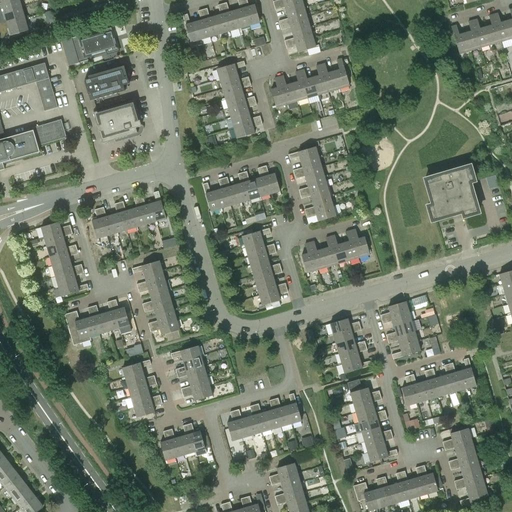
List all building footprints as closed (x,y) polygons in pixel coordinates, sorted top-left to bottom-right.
[(3,0),(0,1),(0,6),(2,6),(4,12),(21,7),(18,0),(3,0)] [(250,26),(241,0),(238,0),(237,0),(240,10),(235,11),(240,29),(250,26)] [(241,0),(250,26),(260,23),(255,5),(249,7),(246,0),(241,0)] [(286,14),(304,8),(301,0),(296,0),(274,6),(275,11),(285,8),(286,14)] [(240,29),(235,11),(229,13),(227,3),(222,5),(230,32),(240,29)] [(230,32),(222,5),(218,6),(220,15),(215,17),(220,35),(230,32)] [(21,7),(4,12),(6,20),(0,21),(0,26),(28,18),(28,16),(24,17),(21,7)] [(304,8),(286,14),(288,19),(278,22),(280,26),(307,18),(304,8)] [(220,35),(215,17),(210,18),(207,9),(203,10),(210,37),(220,35)] [(210,37),(203,10),(198,12),(201,21),(195,22),(201,40),(210,37)] [(511,39),(507,21),(500,23),(498,13),(493,15),(501,42),(511,39)] [(183,16),(185,25),(190,43),(201,40),(195,22),(190,24),(187,15),(183,16)] [(486,27),(491,45),(501,42),(493,15),(489,16),(491,26),(486,27)] [(28,31),(25,21),(29,20),(28,18),(0,26),(0,31),(9,29),(11,36),(28,31)] [(292,33),(310,28),(307,18),(280,26),(281,30),(290,28),(292,33)] [(491,45),(486,27),(480,29),(477,20),(473,21),(481,48),(491,45)] [(465,33),(470,51),(481,48),(473,21),(468,22),(471,32),(465,33)] [(451,27),(454,36),(459,54),(470,51),(465,33),(459,35),(456,26),(451,27)] [(116,49),(113,38),(115,37),(112,27),(104,29),(105,33),(85,39),(84,35),(62,41),(69,66),(88,61),(87,58),(116,49)] [(310,28),(292,33),(293,39),(284,41),(285,46),(313,38),(310,28)] [(265,44),(263,37),(254,40),(256,47),(265,44)] [(298,53),(308,50),(310,55),(320,52),(318,47),(319,47),(318,45),(315,46),(313,38),(285,46),(287,50),(296,47),(298,53)] [(336,61),(339,70),(333,72),(338,90),(349,87),(341,59),(336,61)] [(244,61),(234,64),(216,69),(219,80),(237,75),(236,69),(245,66),(244,61)] [(38,146),(66,138),(61,119),(33,128),(33,130),(0,139),(0,121),(1,121),(0,119),(0,93),(36,83),(44,111),(58,107),(45,63),(0,76),(0,162),(2,162),(2,163),(9,161),(40,152),(38,146)] [(338,90),(333,72),(327,74),(325,64),(320,65),(328,93),(338,90)] [(313,78),(318,96),(328,93),(320,65),(316,67),(319,76),(313,78)] [(89,77),(89,79),(84,81),(90,102),(130,90),(124,67),(89,77)] [(318,96),(313,78),(307,80),(304,70),(299,71),(307,99),(318,96)] [(292,84),(297,102),(307,99),(299,71),(295,73),(298,82),(292,84)] [(222,90),(250,82),(248,77),(239,80),(237,75),(219,80),(222,90)] [(297,102),(292,84),(286,86),(283,76),(279,78),(287,105),(297,102)] [(287,105),(279,78),(274,79),(277,88),(271,90),(276,108),(287,105)] [(225,99),(243,94),(241,89),(251,86),(250,82),(222,90),(225,99)] [(193,94),(200,92),(199,86),(191,88),(193,94)] [(228,109),(255,101),(254,97),(245,100),(243,94),(225,99),(228,109)] [(231,119),(249,114),(247,108),(257,105),(255,101),(228,109),(231,119)] [(94,114),(103,144),(115,141),(115,140),(137,134),(136,129),(141,127),(134,102),(94,114)] [(234,129),(261,121),(260,116),(250,119),(249,114),(231,119),(234,129)] [(261,121),(234,129),(237,139),(255,133),(253,128),(262,125),(261,121)] [(290,160),(299,157),(301,162),(319,157),(316,147),(288,155),(290,160)] [(319,157),(301,162),(303,168),(293,171),(294,175),(322,167),(319,157)] [(275,174),(269,176),(266,166),(262,167),(270,194),(280,191),(275,174)] [(432,205),(427,206),(432,221),(462,212),(463,217),(479,213),(470,182),(474,181),(470,166),(425,179),(432,205)] [(270,194),(262,167),(257,168),(260,178),(255,180),(260,197),(270,194)] [(322,167),(294,175),(296,179),(305,177),(307,182),(324,177),(322,167)] [(260,197),(255,180),(249,181),(247,171),(242,173),(250,200),(260,197)] [(250,200),(242,173),(238,174),(241,184),(235,185),(240,203),(250,200)] [(486,178),(489,190),(499,187),(495,175),(486,178)] [(240,203),(235,185),(230,187),(227,177),(223,179),(231,206),(240,203)] [(324,177),(307,182),(308,187),(299,190),(300,195),(327,187),(324,177)] [(231,206),(223,179),(218,180),(221,189),(216,191),(221,208),(231,206)] [(203,184),(206,194),(211,211),(221,208),(216,191),(210,192),(208,183),(203,184)] [(327,187),(300,195),(301,199),(311,196),(312,202),(330,196),(327,187)] [(154,192),(156,202),(151,204),(156,222),(166,219),(158,191),(154,192)] [(138,197),(146,224),(156,222),(151,204),(146,205),(143,196),(138,197)] [(330,196),(312,202),(314,207),(304,210),(306,214),(333,206),(330,196)] [(131,209),(137,227),(146,224),(138,197),(134,198),(137,208),(131,209)] [(354,212),(362,210),(359,200),(351,202),(354,212)] [(119,203),(127,230),(137,227),(131,209),(126,211),(123,201),(119,203)] [(112,215),(117,233),(127,230),(119,203),(114,204),(117,213),(112,215)] [(333,206),(306,214),(307,219),(317,216),(318,222),(336,217),(333,206)] [(99,208),(107,236),(117,233),(112,215),(106,217),(104,207),(99,208)] [(107,236),(99,208),(95,210),(97,219),(92,221),(97,239),(107,236)] [(257,221),(266,217),(264,213),(255,216),(257,221)] [(70,225),(61,228),(59,222),(41,227),(44,238),(71,230),(70,225)] [(269,228),(259,231),(242,236),(245,247),(263,241),(261,236),(270,233),(269,228)] [(71,230),(44,238),(47,248),(65,242),(63,237),(73,234),(71,230)] [(351,231),(359,258),(370,255),(365,237),(358,239),(355,230),(351,231)] [(359,258),(351,231),(346,232),(349,242),(343,244),(348,261),(359,258)] [(348,261),(343,244),(337,245),(335,236),(330,237),(338,264),(348,261)] [(338,264),(330,237),(326,238),(328,248),(323,250),(328,267),(338,264)] [(248,256),(275,248),(274,244),(264,247),(263,241),(245,247),(248,256)] [(328,267),(323,250),(317,251),(314,241),(309,243),(317,270),(328,267)] [(76,245),(66,248),(65,242),(47,248),(50,257),(77,249),(76,245)] [(317,270),(309,243),(305,244),(308,254),(301,256),(306,273),(317,270)] [(251,266),(268,261),(267,256),(276,253),(275,248),(248,256),(251,266)] [(77,249),(50,257),(53,267),(70,262),(69,257),(79,254),(77,249)] [(133,274),(143,271),(144,276),(162,271),(159,261),(132,269),(133,274)] [(253,276),(281,268),(279,264),(270,266),(268,261),(251,266),(253,276)] [(82,265),(72,267),(70,262),(53,267),(55,277),(83,269),(82,265)] [(256,286),(274,281),(272,275),(282,273),(281,268),(253,276),(256,286)] [(55,277),(58,287),(76,282),(75,276),(84,273),(83,269),(55,277)] [(511,270),(499,275),(502,285),(511,281),(511,270)] [(162,271),(144,276),(146,282),(136,284),(138,289),(165,281),(162,271)] [(165,281),(138,289),(139,293),(149,290),(150,296),(168,291),(165,281)] [(259,296),(286,288),(285,283),(276,286),(274,281),(256,286),(259,296)] [(505,295),(511,292),(511,281),(502,285),(505,295)] [(87,284),(78,287),(76,282),(58,287),(61,297),(89,289),(87,284)] [(286,288),(259,296),(262,306),(280,301),(278,295),(288,292),(286,288)] [(168,291),(150,296),(152,301),(142,304),(143,308),(171,300),(168,291)] [(425,295),(412,298),(415,309),(428,305),(425,295)] [(112,301),(119,328),(121,334),(131,331),(125,308),(119,309),(116,300),(112,301)] [(171,300),(143,308),(145,313),(154,310),(156,315),(174,310),(171,300)] [(119,328),(112,301),(107,302),(110,312),(104,313),(109,331),(119,328)] [(381,320),(408,312),(405,301),(388,307),(389,313),(380,315),(381,320)] [(96,305),(92,307),(100,334),(109,331),(104,313),(99,315),(96,305)] [(90,317),(85,319),(91,340),(90,337),(100,334),(92,307),(88,308),(90,317)] [(426,317),(434,314),(433,308),(425,311),(426,317)] [(174,310),(156,315),(157,321),(148,323),(149,328),(176,320),(174,310)] [(80,321),(77,311),(66,314),(65,314),(73,345),(91,340),(85,319),(80,321)] [(408,312),(381,320),(383,324),(392,321),(393,327),(411,322),(408,312)] [(430,317),(432,326),(438,324),(436,316),(430,317)] [(333,334),(360,326),(358,322),(349,324),(347,319),(330,324),(333,334)] [(162,336),(166,334),(168,342),(188,336),(188,334),(181,336),(176,320),(149,328),(151,332),(160,330),(162,336)] [(411,322),(393,327),(395,332),(386,335),(387,339),(414,331),(411,322)] [(335,344),(353,339),(352,333),(361,331),(360,326),(333,334),(335,344)] [(502,326),(495,328),(497,336),(504,334),(502,326)] [(309,341),(323,337),(322,334),(313,337),(311,329),(306,331),(309,341)] [(414,331),(387,339),(388,344),(398,341),(399,346),(417,341),(414,331)] [(435,337),(429,339),(433,356),(440,354),(435,337)] [(338,354),(365,346),(364,341),(355,344),(353,339),(335,344),(338,354)] [(123,346),(122,340),(115,342),(117,348),(123,346)] [(393,359),(402,357),(420,352),(417,341),(399,346),(401,352),(391,355),(393,359)] [(142,353),(140,345),(133,347),(136,355),(142,353)] [(172,359),(181,356),(183,361),(201,356),(198,346),(171,353),(172,359)] [(341,363),(359,358),(357,353),(367,350),(365,346),(338,354),(341,363)] [(148,357),(147,352),(129,357),(130,362),(137,360),(148,357)] [(201,356),(183,361),(185,366),(175,369),(176,374),(204,366),(201,356)] [(370,361),(360,364),(359,358),(341,363),(344,374),(371,366),(370,361)] [(463,360),(466,369),(460,371),(466,389),(476,386),(468,359),(463,360)] [(151,365),(149,360),(122,368),(125,378),(143,373),(141,367),(151,365)] [(452,363),(448,364),(456,392),(466,389),(460,371),(455,373),(452,363)] [(443,366),(446,375),(441,377),(446,394),(456,392),(448,364),(443,366)] [(204,366),(176,374),(178,378),(187,376),(189,381),(206,376),(204,366)] [(433,369),(428,370),(436,397),(446,394),(441,377),(435,378),(433,369)] [(424,371),(427,381),(421,383),(426,400),(436,397),(428,370),(424,371)] [(143,373),(125,378),(128,388),(155,380),(154,375),(144,378),(143,373)] [(413,375),(409,376),(417,403),(426,400),(421,383),(416,384),(413,375)] [(206,376),(189,381),(190,386),(181,389),(182,393),(209,385),(206,376)] [(404,377),(407,387),(401,388),(406,406),(417,403),(409,376),(404,377)] [(157,384),(155,380),(128,388),(131,398),(149,393),(147,387),(157,384)] [(361,386),(359,380),(347,383),(349,390),(361,386)] [(209,385),(182,393),(183,398),(193,395),(194,401),(212,396),(209,385)] [(379,391),(369,394),(367,388),(350,393),(353,403),(380,395),(379,391)] [(149,393),(131,398),(134,408),(161,400),(160,395),(150,398),(149,393)] [(288,395),(291,405),(286,406),(291,424),(301,421),(293,394),(288,395)] [(353,403),(356,413),(373,408),(372,403),(381,400),(380,395),(353,403)] [(278,398),(273,400),(281,427),(291,424),(286,406),(280,408),(278,398)] [(162,404),(161,400),(134,408),(137,418),(154,413),(153,407),(162,404)] [(269,401),(271,410),(266,412),(271,430),(281,427),(273,400),(269,401)] [(258,404),(254,405),(262,432),(271,430),(266,412),(261,413),(258,404)] [(249,407),(252,416),(247,418),(252,435),(262,432),(254,405),(249,407)] [(384,411),(375,414),(373,408),(356,413),(359,423),(386,415),(384,411)] [(238,410),(234,411),(242,438),(252,435),(247,418),(241,419),(238,410)] [(230,412),(232,422),(226,423),(232,441),(242,438),(234,411),(230,412)] [(386,415),(359,423),(361,431),(357,432),(358,434),(379,428),(377,422),(387,420),(386,415)] [(492,418),(484,420),(486,427),(494,425),(492,418)] [(411,429),(419,426),(417,419),(409,421),(411,429)] [(191,423),(187,425),(195,452),(205,449),(200,432),(194,433),(191,423)] [(183,426),(185,436),(180,437),(185,455),(195,452),(187,425),(183,426)] [(347,436),(344,428),(335,431),(336,437),(337,439),(347,436)] [(390,430),(381,433),(379,428),(358,434),(358,436),(362,435),(364,443),(391,435),(390,430)] [(172,429),(167,430),(175,458),(185,455),(180,437),(175,439),(172,429)] [(450,434),(451,439),(442,442),(443,447),(470,439),(467,429),(450,434)] [(163,432),(166,441),(160,443),(165,461),(175,458),(167,430),(163,432)] [(202,437),(205,449),(210,447),(207,435),(202,437)] [(391,435),(364,443),(367,453),(385,447),(383,442),(393,439),(391,435)] [(313,445),(310,436),(300,439),(303,448),(313,445)] [(470,439),(443,447),(444,451),(454,448),(456,454),(473,449),(470,439)] [(290,451),(297,449),(295,441),(288,444),(290,451)] [(396,450),(386,453),(385,447),(367,453),(370,463),(397,455),(396,450)] [(448,462),(449,466),(476,458),(473,449),(456,454),(457,459),(448,462)] [(254,450),(247,452),(249,459),(256,458),(254,450)] [(0,474),(11,466),(3,456),(0,458),(0,474)] [(476,458),(449,466),(450,471),(460,468),(461,474),(479,468),(476,458)] [(269,477),(270,481),(297,474),(294,463),(277,468),(278,474),(269,477)] [(0,481),(5,487),(19,476),(11,466),(0,474),(0,481)] [(424,466),(419,467),(427,494),(438,491),(432,473),(427,475),(424,466)] [(412,479),(418,497),(427,494),(419,467),(415,468),(418,478),(412,479)] [(453,481),(455,486),(482,478),(479,468),(461,474),(463,479),(453,481)] [(400,473),(403,482),(408,500),(418,497),(412,479),(407,481),(404,471),(400,473)] [(408,500),(403,482),(400,473),(395,474),(398,483),(393,485),(398,503),(408,500)] [(297,474),(270,481),(271,486),(281,483),(282,488),(300,483),(297,474)] [(13,497),(27,486),(19,476),(5,487),(13,497)] [(385,477),(380,478),(388,506),(398,503),(393,485),(387,487),(385,477)] [(388,506),(380,478),(376,480),(378,489),(373,491),(378,509),(388,506)] [(482,478),(455,486),(456,490),(465,488),(467,493),(485,488),(482,478)] [(274,497),(276,501),(303,493),(300,483),(282,488),(284,494),(274,497)] [(357,502),(365,500),(368,511),(378,509),(373,491),(368,492),(365,483),(353,486),(357,502)] [(20,507),(34,496),(27,486),(13,497),(20,507)] [(461,506),(470,503),(488,498),(485,488),(467,493),(469,498),(459,501),(461,506)] [(303,493),(276,501),(277,505),(287,502),(288,508),(305,503),(303,493)] [(34,496),(20,507),(23,511),(35,511),(42,507),(34,496)] [(249,496),(245,498),(249,511),(260,511),(258,504),(252,506),(249,496)] [(240,499),(243,509),(238,510),(238,511),(249,511),(245,498),(240,499)] [(230,502),(225,503),(227,511),(238,511),(238,510),(232,511),(230,502)] [(308,511),(305,503),(288,508),(289,511),(308,511)]
